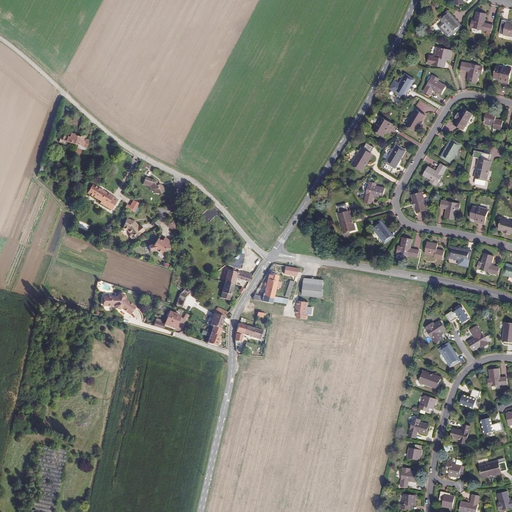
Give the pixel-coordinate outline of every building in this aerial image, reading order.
[(474,20),(472,19),(470,26),(491,31),(492,24),(484,22),(486,13),(477,11),(474,20)] [(461,26),(447,12),(440,18),(453,33),(461,26)] [(511,21),(502,19),(500,26),(500,27),(499,32),(502,33),(505,34),(511,35),(511,22),(511,21)] [(438,57),(431,55),(429,63),(444,66),(445,59),(450,59),(452,49),(440,47),(438,57)] [(484,66),(463,61),(461,68),(470,70),(468,79),(478,82),(480,72),(482,73),(484,66)] [(504,67),(497,66),(495,78),(500,79),(500,81),(509,83),(511,70),(511,68),(504,66),(504,67)] [(413,79),(404,74),(395,91),(404,96),(413,79)] [(439,78),(432,74),(423,91),(429,95),(432,89),(441,94),(446,85),(437,80),(439,78)] [(460,112),(456,118),(457,118),(454,124),(464,129),(473,113),(463,107),(460,112)] [(416,131),(419,126),(422,121),(425,115),(415,109),(406,126),(416,131)] [(497,113),(486,111),(484,123),(493,125),(493,127),(501,129),(503,120),(496,118),(497,113)] [(393,124),(379,116),(375,124),(372,129),(383,136),(386,131),(388,132),(393,124)] [(71,144),(75,132),(67,130),(66,133),(61,131),(58,142),(66,145),(67,142),(71,144)] [(83,147),(86,139),(82,137),(83,135),(75,132),(71,144),(75,145),(80,146),(83,147)] [(460,144),(452,139),(442,156),(451,161),(460,144)] [(362,172),(366,166),(364,165),(371,154),(371,153),(374,147),(366,143),(363,149),(361,148),(351,165),(362,172)] [(404,150),(395,145),(386,162),(394,167),(404,150)] [(487,173),(490,160),(489,160),(491,154),(482,151),(481,158),(479,158),(475,178),(488,181),(489,174),(487,173)] [(364,165),(366,166),(372,154),(371,154),(364,165)] [(437,170),(428,166),(423,174),(431,179),(430,182),(436,185),(447,167),(441,163),(437,170)] [(161,183),(159,179),(153,176),(148,174),(145,180),(149,182),(151,183),(153,188),(156,187),(157,191),(160,193),(167,191),(164,184),(162,183),(161,183)] [(376,185),(369,183),(363,203),(370,205),(373,197),(381,200),(384,190),(376,187),(376,185)] [(109,194),(92,184),(87,192),(101,201),(102,200),(113,207),(118,199),(109,194)] [(413,201),(414,207),(415,207),(416,213),(427,210),(422,192),(412,195),(413,201)] [(136,212),(141,203),(136,200),(131,207),(127,205),(126,207),(132,210),(136,212)] [(463,205),(442,200),(440,207),(449,209),(447,218),(457,221),(459,211),(461,212),(463,205)] [(353,224),(349,211),(347,205),(338,208),(340,214),(338,214),(344,234),(356,230),(354,223),(353,224)] [(478,208),(472,207),(469,218),(475,220),(475,222),(484,224),(487,209),(478,207),(478,208)] [(139,226),(136,222),(135,223),(133,221),(131,219),(123,218),(123,229),(128,229),(130,233),(130,235),(132,238),(134,238),(145,230),(141,224),(139,226)] [(504,232),(510,233),(511,233),(511,221),(501,218),(498,229),(505,231),(504,232)] [(181,229),(181,223),(177,219),(173,224),(181,231),(181,229)] [(393,236),(381,221),(373,227),(385,243),(393,236)] [(174,242),(173,237),(167,234),(165,238),(161,236),(157,243),(152,244),(154,250),(159,248),(166,251),(168,246),(172,245),(174,242)] [(413,240),(403,237),(401,246),(398,246),(396,252),(417,257),(419,250),(411,248),(413,240)] [(438,244),(427,241),(425,254),(435,256),(434,258),(442,260),(444,251),(436,249),(438,244)] [(470,252),(451,247),(449,257),(468,261),(470,252)] [(494,256),(485,253),(482,262),(479,261),(477,268),(497,275),(499,268),(491,265),(494,256)] [(298,276),(301,268),(288,267),(287,274),(298,276)] [(238,287),(240,280),(249,282),(248,283),(250,284),(251,282),(256,274),(246,272),(245,273),(243,274),(232,271),(228,284),(238,287)] [(266,295),(265,303),(274,305),(274,303),(288,304),(290,298),(276,297),(278,287),(282,288),(283,282),(279,281),(280,276),(278,275),(272,275),(271,275),(266,295)] [(324,298),(326,280),(307,278),(307,283),(305,296),(324,298)] [(185,307),(190,296),(198,289),(193,283),(183,292),(179,304),(183,306),(185,307)] [(233,301),(238,287),(228,284),(223,298),(233,301)] [(129,313),(135,306),(126,298),(127,296),(126,294),(121,293),(119,294),(118,296),(105,297),(106,306),(117,305),(117,308),(120,308),(122,307),(129,313)] [(265,303),(266,295),(257,294),(253,302),(265,303)] [(309,316),(311,303),(301,302),(299,315),(300,315),(300,319),(308,320),(309,316)] [(451,311),(446,314),(450,322),(458,317),(462,323),(469,318),(462,306),(452,312),(451,311)] [(231,313),(218,309),(216,311),(219,314),(226,317),(228,317),(231,313)] [(176,327),(181,314),(170,310),(165,322),(176,327)] [(222,329),(225,321),(215,318),(212,325),(214,326),(214,327),(215,327),(222,329)] [(431,323),(425,327),(435,343),(441,339),(438,334),(446,328),(440,320),(432,325),(431,323)] [(511,345),(511,322),(504,322),(502,341),(503,341),(503,344),(511,345)] [(245,335),(247,327),(239,325),(238,329),(238,334),(245,335)] [(477,326),(471,330),(475,336),(467,342),(473,350),(480,345),(482,348),(488,343),(477,326)] [(221,337),(223,329),(222,329),(215,327),(212,335),(221,337)] [(263,336),(264,331),(255,329),(247,327),(245,335),(251,337),(262,340),(263,336)] [(220,345),(222,338),(221,337),(212,335),(210,342),(220,345)] [(458,361),(448,344),(439,349),(450,366),(458,361)] [(490,378),(488,378),(489,386),(507,383),(506,376),(501,377),(499,368),(489,369),(490,378)] [(442,379),(440,378),(429,374),(429,372),(423,370),(419,382),(436,388),(437,387),(440,388),(442,379)] [(470,396),(463,394),(460,402),(473,407),(477,396),(479,397),(481,391),(472,388),(470,396)] [(436,399),(424,395),(421,405),(420,405),(419,408),(426,411),(427,407),(433,409),(436,399)] [(492,417),(482,419),(484,431),(494,429),(495,431),(502,430),(500,420),(493,422),(492,417)] [(420,419),(413,418),(408,436),(415,438),(417,432),(426,434),(429,424),(420,421),(420,419)] [(462,429),(454,426),(451,436),(459,439),(459,442),(466,444),(472,426),(464,423),(462,429)] [(415,448),(409,446),(407,457),(419,459),(420,454),(422,454),(423,445),(415,444),(415,448)] [(451,461),(447,460),(446,467),(450,468),(448,475),(458,477),(461,464),(451,462),(451,461)] [(481,477),(487,476),(487,474),(501,471),(501,470),(507,469),(505,460),(499,462),(498,460),(479,465),(481,477)] [(409,468),(402,467),(399,485),(407,487),(408,480),(417,482),(419,472),(409,470),(409,468)] [(508,490),(498,493),(500,502),(497,503),(499,511),(511,507),(511,499),(510,500),(508,490)] [(450,493),(441,492),(439,500),(443,501),(442,507),(452,509),(455,496),(450,495),(450,493)] [(416,495),(403,494),(402,504),(400,504),(400,508),(407,508),(408,504),(414,505),(416,495)] [(471,502),(461,500),(459,511),(465,511),(476,511),(480,496),(473,494),(471,502)]
